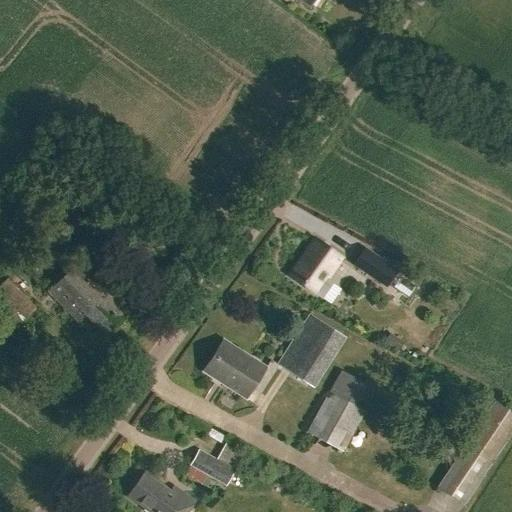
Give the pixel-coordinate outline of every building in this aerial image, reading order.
[(77,237),(89,225),(66,202),(54,214),(77,237)] [(323,279),(339,257),(315,240),(290,275),(322,298),(332,285),(323,279)] [(351,264),(385,288),(398,269),(364,246),(351,264)] [(85,314),(112,342),(134,319),(112,295),(123,284),(107,266),(95,278),(79,261),(46,294),(75,323),(85,314)] [(0,286),(0,324),(9,334),(35,309),(7,280),(0,286)] [(277,365),(308,385),(341,335),(310,315),(277,365)] [(204,372),(246,399),(266,368),(223,341),(204,372)] [(356,405),(366,384),(340,370),(306,431),(342,451),(365,410),(356,405)] [(436,489),(460,506),(511,429),(511,415),(494,403),(436,489)] [(205,473),(225,484),(242,453),(224,442),(215,458),(198,448),(183,474),(200,483),(205,473)] [(185,511),(192,503),(174,490),(170,494),(144,475),(128,497),(147,511),(185,511)]
